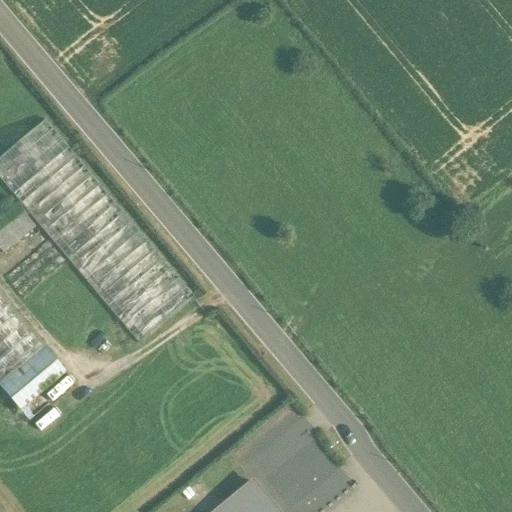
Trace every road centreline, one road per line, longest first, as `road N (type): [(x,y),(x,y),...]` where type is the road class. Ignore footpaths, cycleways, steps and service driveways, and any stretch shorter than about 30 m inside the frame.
road 1 (tertiary): [(420,511),(0,8)]
road 2 (track): [(230,289),(119,372),(64,360),(23,312)]
